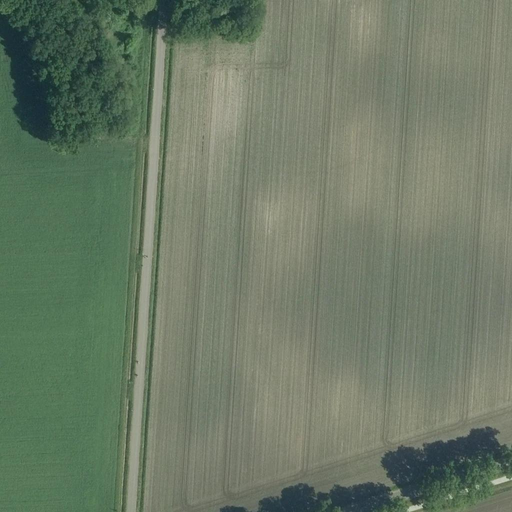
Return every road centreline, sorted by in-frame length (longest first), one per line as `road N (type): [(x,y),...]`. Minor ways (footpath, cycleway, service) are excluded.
road 1 (unclassified): [(131,511),(163,0)]
road 2 (tertiary): [(352,511),(511,461)]
